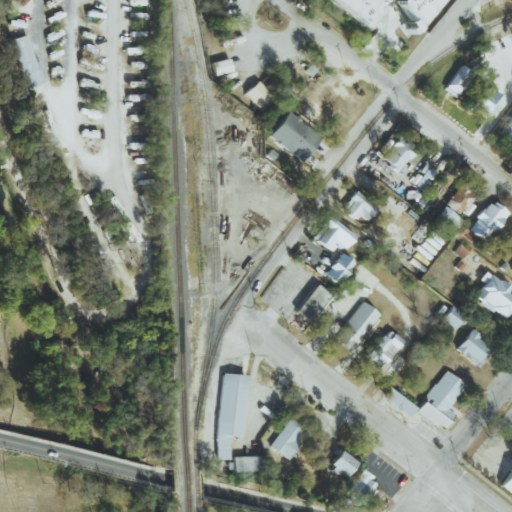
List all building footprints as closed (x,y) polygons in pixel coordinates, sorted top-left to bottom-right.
[(376,0),(357,24),(327,0),(376,0)] [(391,0),(434,0),(413,24),(390,2),(391,0)] [(7,39),(21,88),(39,83),(25,34),(7,39)] [(454,98),(470,73),(457,65),(441,90),(454,98)] [(257,110),(271,99),(256,81),(242,92),(257,110)] [(460,104),(484,119),(499,97),(475,81),(460,104)] [(267,135),(286,111),(319,136),(300,161),(267,135)] [(511,143),(511,112),(497,133),(511,143)] [(378,161),(395,173),(413,146),(396,134),(378,161)] [(473,195),(459,183),(442,204),(456,215),(473,195)] [(352,220),(357,214),(363,220),(374,209),(353,190),(338,207),(352,220)] [(483,241),(505,212),(489,199),(466,228),(483,241)] [(455,228),(461,219),(441,206),(430,221),(442,229),(447,222),(455,228)] [(328,252),(335,244),(342,250),(352,236),(326,216),(309,237),(328,252)] [(459,242),(451,251),(460,259),(475,242),(457,227),(451,234),(459,242)] [(335,284),(351,262),(337,252),(321,274),(335,284)] [(470,297),(502,319),(511,304),(511,296),(505,292),(508,288),(487,273),(470,297)] [(328,296),(314,284),(293,310),(307,321),(328,296)] [(348,350),(376,314),(360,301),(331,337),(348,350)] [(452,330),(463,315),(449,305),(438,321),(452,330)] [(380,368),(400,340),(384,329),(364,357),(380,368)] [(453,348),(469,362),(469,361),(474,366),(490,349),(469,330),(453,348)] [(463,384),(443,370),(422,399),(414,411),(441,431),(453,414),(446,409),(463,384)] [(227,436),(240,437),(244,375),(218,373),(213,458),(226,459),(227,436)] [(380,398),(410,415),(415,405),(385,388),(380,398)] [(284,460),(299,443),(294,439),(305,427),(292,415),(266,444),(284,460)] [(325,466),(340,478),(352,462),(337,450),(325,466)] [(229,456),(229,472),(256,471),(256,456),(229,456)] [(511,465),(497,486),(511,497),(511,465)] [(376,483),(358,470),(339,496),(357,510),(376,483)]
